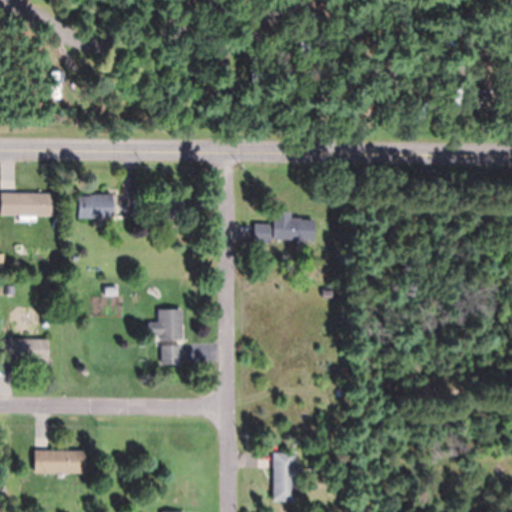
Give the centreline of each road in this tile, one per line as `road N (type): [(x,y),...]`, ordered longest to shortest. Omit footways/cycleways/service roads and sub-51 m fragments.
road 1 (residential): [(511,152),(0,149)]
road 2 (residential): [(230,511),(225,152)]
road 3 (residential): [(233,409),(0,406)]
